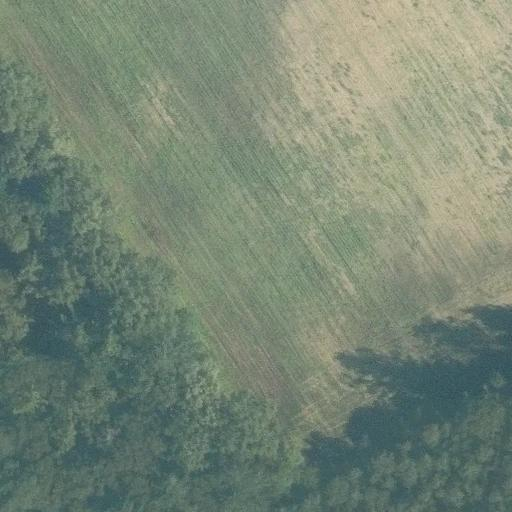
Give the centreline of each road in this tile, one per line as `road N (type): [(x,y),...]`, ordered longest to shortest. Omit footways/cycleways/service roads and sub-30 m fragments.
road 1 (track): [(0,227),(196,511)]
road 2 (track): [(324,511),(511,405)]
